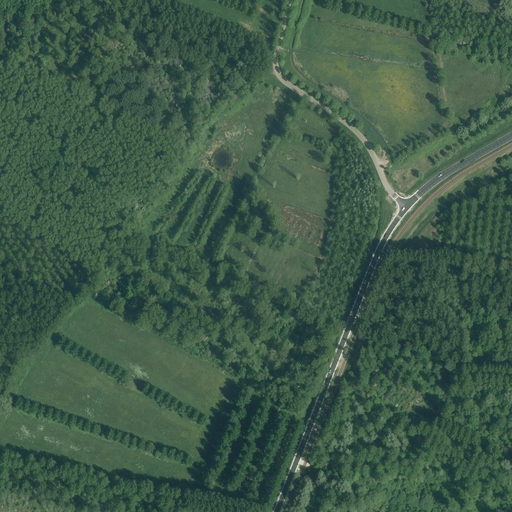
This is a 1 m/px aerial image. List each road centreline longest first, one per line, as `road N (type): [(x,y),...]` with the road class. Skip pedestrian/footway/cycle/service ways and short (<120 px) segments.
road 1 (tertiary): [(275,511),(401,212)]
road 2 (unclassified): [(401,212),(356,134),(279,77),(275,48),(288,0)]
road 3 (track): [(0,462),(236,511)]
road 4 (tertiary): [(401,212),(456,167),(511,136)]
